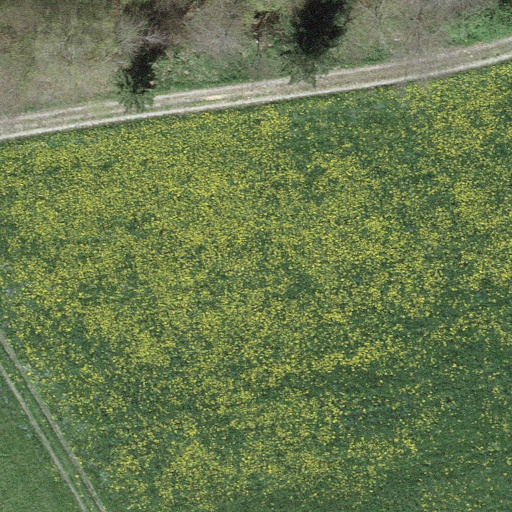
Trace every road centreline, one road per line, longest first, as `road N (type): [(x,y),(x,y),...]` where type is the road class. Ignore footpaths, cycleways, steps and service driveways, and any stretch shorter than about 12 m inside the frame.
road 1 (track): [(511,51),(441,81),(0,132)]
road 2 (track): [(95,511),(0,349)]
